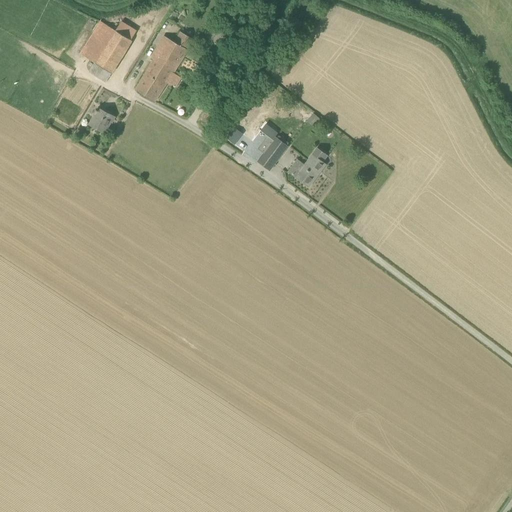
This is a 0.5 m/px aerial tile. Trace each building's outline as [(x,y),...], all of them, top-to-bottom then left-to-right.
[(131,41),(130,40),(99,21),(79,55),(93,63),(88,72),(106,83),(131,41)] [(215,42),(220,33),(221,31),(213,27),(207,37),(215,42)] [(179,32),(173,42),(168,39),(136,90),(155,102),(188,50),(187,50),(193,39),(179,32)] [(105,133),(113,117),(98,109),(90,126),(105,133)] [(315,126),(321,120),(314,114),(308,121),(315,126)] [(234,144),(238,138),(230,132),(226,137),(234,144)] [(276,137),(264,154),(275,161),(287,144),(276,137)] [(309,187),(326,165),(327,163),(324,161),(329,155),(318,147),(313,155),(296,178),(309,187)]
